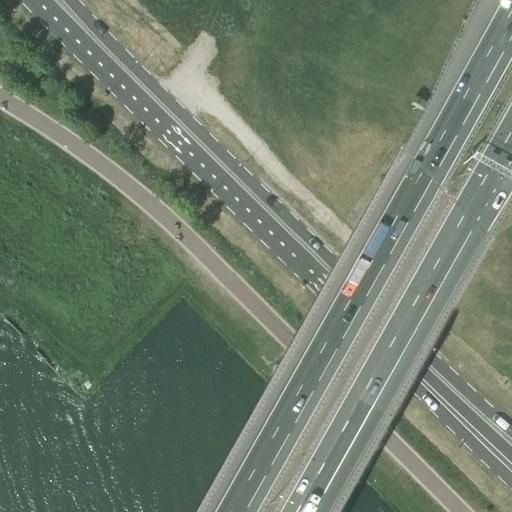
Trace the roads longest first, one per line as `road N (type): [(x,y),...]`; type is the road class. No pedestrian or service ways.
road 1 (secondary): [(36,0),(492,453)]
road 2 (secondary): [(511,431),(69,0)]
road 3 (unclassified): [(455,511),(202,258),(125,188),(0,98)]
road 4 (motorway): [(511,13),(230,511)]
road 5 (motorway): [(304,511),(511,145)]
